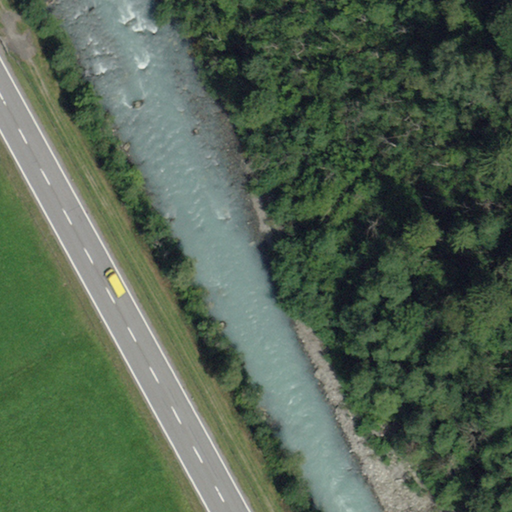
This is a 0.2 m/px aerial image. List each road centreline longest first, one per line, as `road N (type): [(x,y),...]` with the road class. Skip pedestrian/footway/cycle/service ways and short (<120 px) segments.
road 1 (track): [(0,9),(278,511)]
road 2 (primary): [(227,511),(0,94)]
